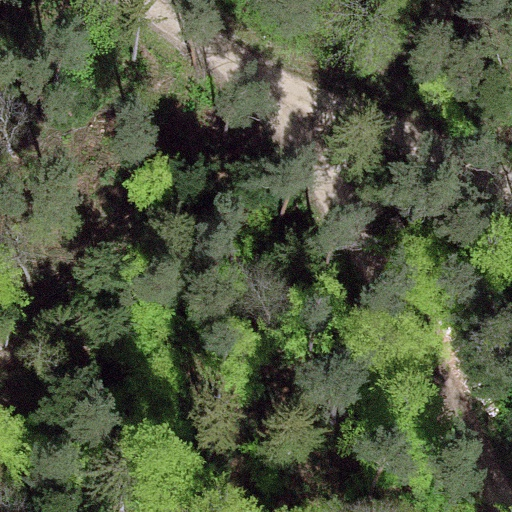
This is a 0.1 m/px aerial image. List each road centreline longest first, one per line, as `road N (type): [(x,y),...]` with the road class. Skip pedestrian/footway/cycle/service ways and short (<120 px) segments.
road 1 (track): [(249,63),(508,511)]
road 2 (track): [(511,182),(249,63)]
road 3 (track): [(249,63),(145,0)]
